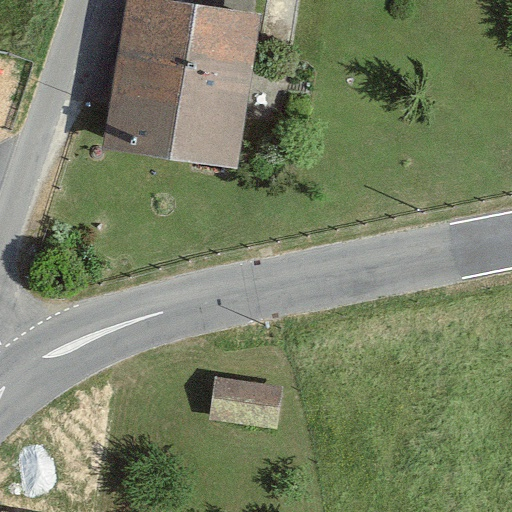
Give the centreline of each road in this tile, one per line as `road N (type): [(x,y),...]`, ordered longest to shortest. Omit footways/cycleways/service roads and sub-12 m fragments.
road 1 (tertiary): [(0,389),(128,334),(242,298),(511,243)]
road 2 (unclassified): [(0,264),(85,0)]
